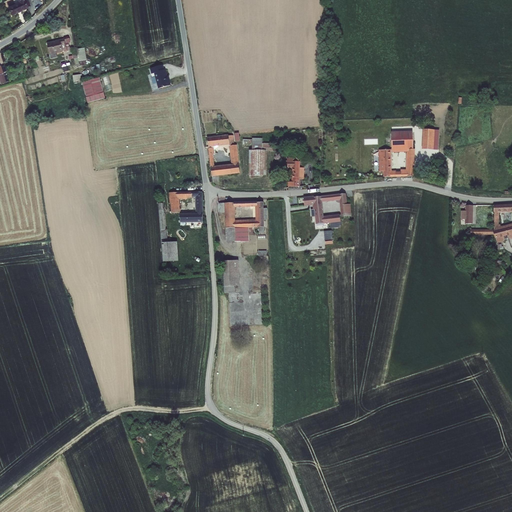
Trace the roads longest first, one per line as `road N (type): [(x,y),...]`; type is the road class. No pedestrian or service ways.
road 1 (unclassified): [(306,511),(277,444),(211,406),(207,192)]
road 2 (residential): [(511,200),(400,182),(207,192)]
road 3 (track): [(211,406),(125,409),(104,418),(0,500)]
road 4 (residential): [(207,192),(177,0)]
